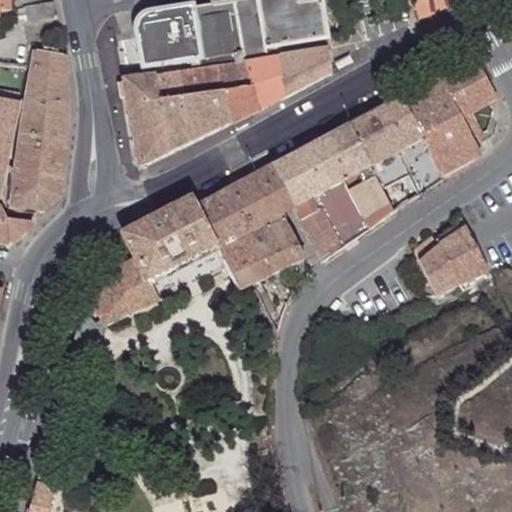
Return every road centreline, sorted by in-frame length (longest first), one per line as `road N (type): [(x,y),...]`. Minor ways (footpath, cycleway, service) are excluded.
road 1 (unclassified): [(307,511),(284,393),(306,307),(511,158)]
road 2 (secondary): [(490,10),(98,221)]
road 3 (secondary): [(98,221),(44,269),(0,431)]
road 4 (secondary): [(98,221),(76,0)]
